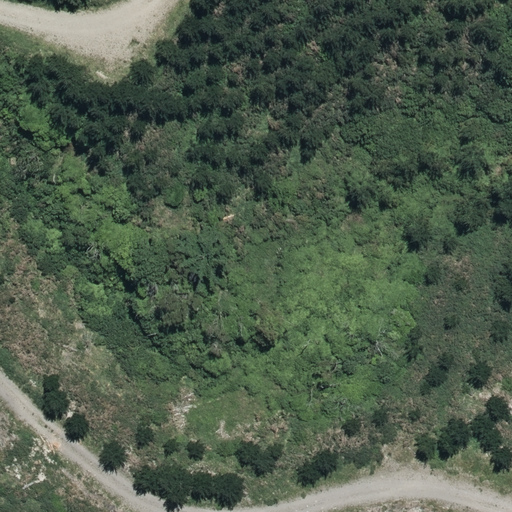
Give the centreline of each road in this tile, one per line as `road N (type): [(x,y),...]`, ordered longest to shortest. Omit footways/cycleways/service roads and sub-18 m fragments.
road 1 (track): [(511,488),(343,503),(142,493),(0,359)]
road 2 (track): [(0,12),(114,10),(128,0)]
